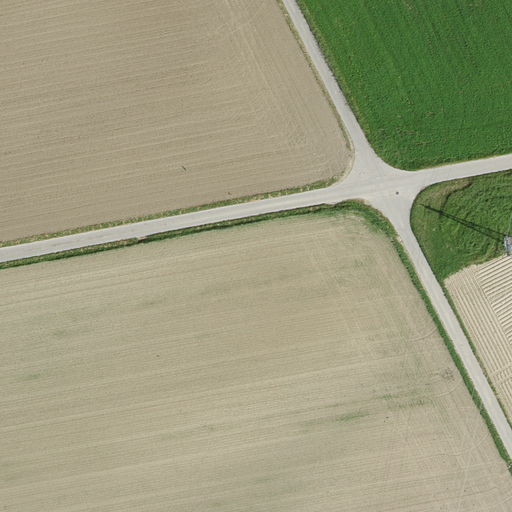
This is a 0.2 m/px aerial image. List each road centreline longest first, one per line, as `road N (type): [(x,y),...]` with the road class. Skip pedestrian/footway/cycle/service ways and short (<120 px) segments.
road 1 (unclassified): [(0,259),(511,165)]
road 2 (track): [(283,0),(511,454)]
